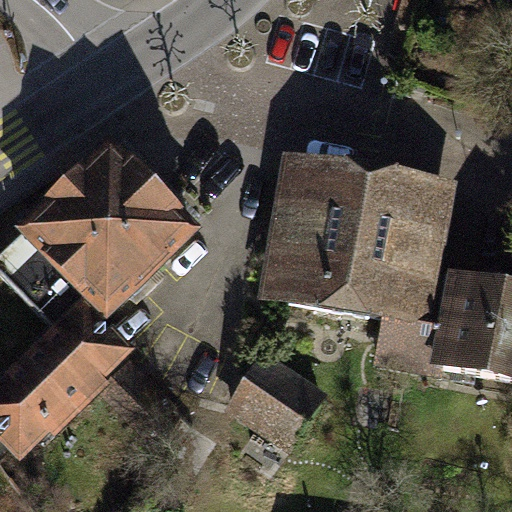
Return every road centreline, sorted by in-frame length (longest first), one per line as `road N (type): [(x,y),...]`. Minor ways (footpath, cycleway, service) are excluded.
road 1 (residential): [(511,170),(224,86),(174,38)]
road 2 (tertiary): [(114,80),(0,151)]
